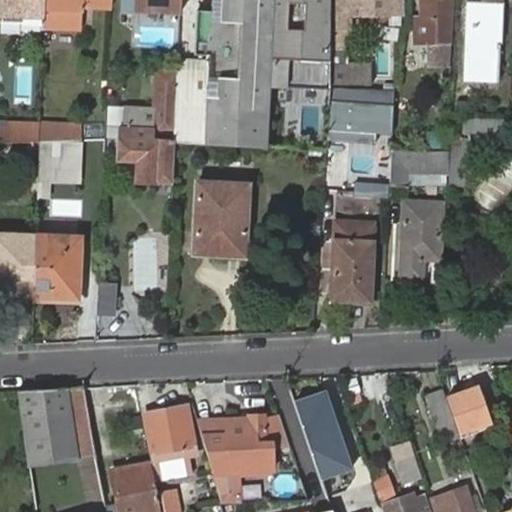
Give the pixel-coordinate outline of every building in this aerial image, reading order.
[(44,9),(44,0),(0,0),(0,15),(44,17),(44,9)] [(44,0),(44,9),(82,11),(82,0),(44,0)] [(124,0),(124,11),(138,12),(138,0),(124,0)] [(182,8),(182,0),(139,0),(139,7),(182,8)] [(268,87),(272,0),(219,0),(219,22),(239,24),(236,78),(216,77),(215,95),(205,95),(207,59),(179,57),(179,70),(177,106),(174,145),(206,147),(207,144),(265,147),(268,87)] [(330,72),(329,0),(272,0),(268,87),(330,89),(330,72)] [(348,15),(371,15),(371,17),(378,22),(385,21),(390,17),(390,14),(404,13),(403,0),(331,0),(331,6),(332,50),(339,50),(340,57),(346,57),(346,50),(349,50),(348,15)] [(451,0),(422,0),(423,37),(451,36),(451,0)] [(505,0),(467,0),(465,78),(499,79),(502,3),(505,3),(505,0)] [(452,44),(451,36),(423,37),(422,44),(452,44)] [(175,107),(177,106),(179,70),(158,68),(156,105),(175,107)] [(330,72),(330,89),(372,89),(373,72),(330,72)] [(329,101),(326,141),(350,142),(350,132),(393,135),(393,105),(329,101)] [(175,107),(156,105),(154,129),(119,128),(117,160),(137,161),(135,181),(156,182),(156,180),(171,181),(175,107)] [(508,119),(458,118),(458,143),(507,144),(508,119)] [(39,126),(38,142),(72,140),(72,124),(39,126)] [(0,142),(38,142),(39,126),(5,126),(5,130),(0,130),(0,142)] [(80,184),(81,141),(38,142),(37,183),(80,184)] [(411,167),(449,168),(450,152),(419,151),(393,150),(392,183),(410,184),(411,167)] [(198,184),(195,256),(244,258),(248,186),(198,184)] [(443,257),(447,199),(406,197),(401,272),(423,273),(424,256),(443,257)] [(169,295),(170,233),(134,232),(133,294),(169,295)] [(31,294),(34,235),(0,234),(0,293),(31,295),(31,294)] [(34,235),(31,294),(79,296),(81,238),(34,235)] [(340,244),(337,295),(374,297),(377,246),(340,244)] [(118,285),(96,284),(95,309),(117,310),(118,285)] [(443,385),(425,392),(442,441),(460,435),(443,385)] [(85,386),(20,390),(31,467),(99,457),(85,386)] [(451,391),(457,416),(482,410),(476,386),(451,391)] [(293,400),(320,481),(352,470),(325,389),(293,400)] [(148,413),(158,461),(198,453),(188,405),(148,413)] [(227,424),(230,467),(268,464),(266,414),(250,415),(249,418),(228,419),(227,424)] [(211,426),(213,468),(230,467),(227,424),(212,425),(212,427),(211,426)] [(397,461),(404,484),(424,477),(417,455),(397,461)] [(161,511),(154,462),(131,467),(133,472),(115,476),(121,511),(161,511)] [(133,472),(131,467),(114,469),(115,476),(133,472)] [(437,511),(476,511),(467,487),(434,500),(437,511)] [(495,497),(500,511),(511,511),(511,487),(509,489),(510,491),(495,497)] [(409,502),(407,497),(384,506),(386,511),(418,511),(414,501),(409,502)]
